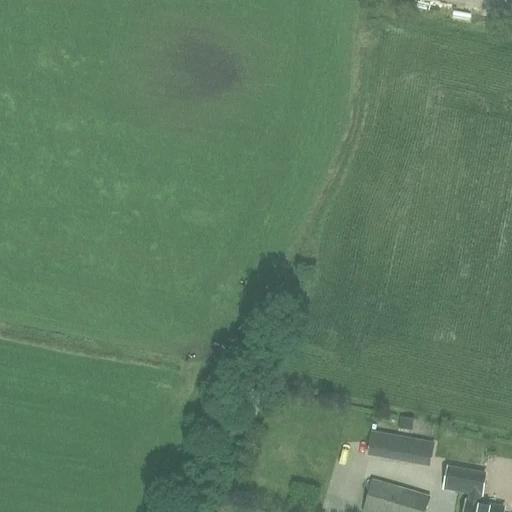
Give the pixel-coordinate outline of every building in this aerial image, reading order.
[(390,442),(390,421),(351,422),(351,443),(390,442)] [(435,456),(432,476),(444,478),(447,457),(435,456)] [(380,467),(376,483),(435,499),(439,483),(380,467)] [(502,511),(503,510),(477,505),(478,495),(481,496),(484,476),(448,469),(444,489),(470,494),(468,503),(466,503),(464,511),(502,511)] [(424,511),(429,498),(373,482),(364,511),(424,511)]
